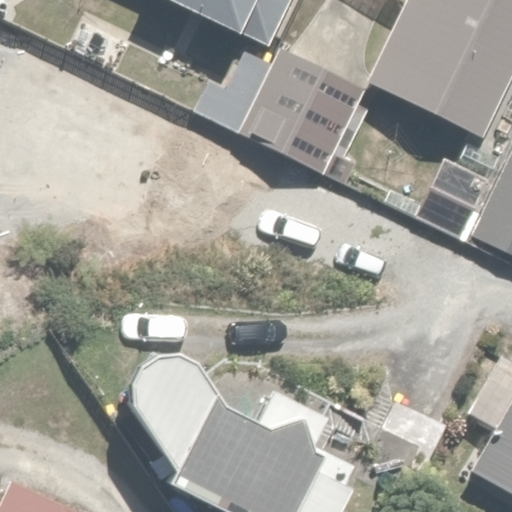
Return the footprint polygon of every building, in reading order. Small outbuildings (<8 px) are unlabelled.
[(290,0),(178,0),(271,42),(290,0)] [(511,0),(396,0),(364,72),(483,126),(511,62),(511,0)] [(367,83),(281,44),(271,67),(239,53),(223,88),(188,72),(175,102),(328,170),(367,83)] [(511,141),(502,137),(464,227),(511,247),(511,141)] [(172,340),(108,376),(165,475),(237,509),(235,511),(345,511),(349,506),(336,500),(358,455),(321,438),(332,414),(264,382),(247,418),(205,399),(172,340)] [(511,357),(497,349),(460,414),(490,431),(468,469),(511,494),(511,357)] [(389,394),(374,432),(405,444),(397,465),(420,474),(444,416),(389,394)] [(0,511),(83,511),(2,475),(0,478),(0,511)] [(457,511),(422,496),(414,511),(457,511)]
